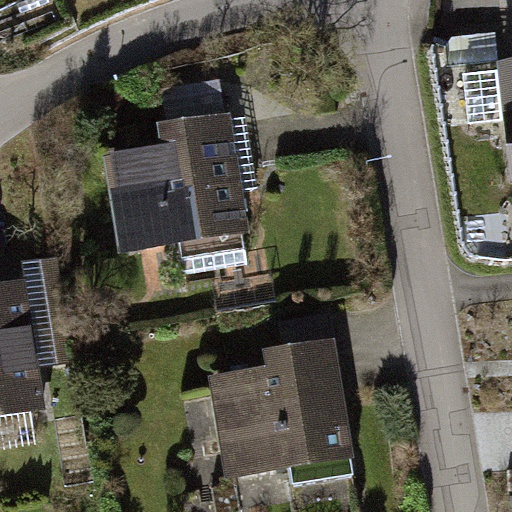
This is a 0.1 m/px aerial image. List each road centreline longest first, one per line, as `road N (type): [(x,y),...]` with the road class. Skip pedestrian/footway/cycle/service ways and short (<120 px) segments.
road 1 (residential): [(394,0),(463,511)]
road 2 (residential): [(258,0),(179,21),(0,119)]
